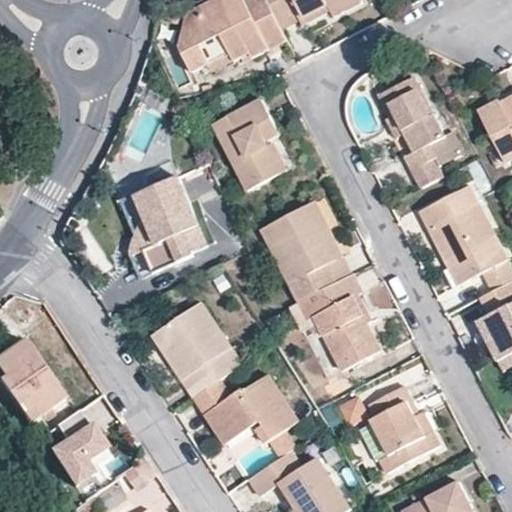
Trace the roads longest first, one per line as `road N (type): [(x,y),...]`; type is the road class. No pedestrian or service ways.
road 1 (residential): [(480,27),(429,27),(329,78),(320,102),(322,125),(379,240),(498,466),(511,476)]
road 2 (residential): [(25,237),(209,511)]
